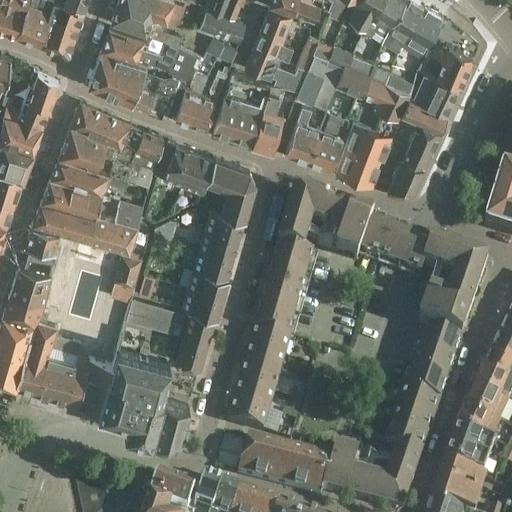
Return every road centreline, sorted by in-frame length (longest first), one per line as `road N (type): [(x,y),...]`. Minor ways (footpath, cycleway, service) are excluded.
road 1 (residential): [(18,480),(38,444),(66,432),(146,456),(198,457),(278,170)]
road 2 (residential): [(415,511),(508,253)]
road 3 (residential): [(278,170),(71,96)]
road 4 (residential): [(0,304),(71,96)]
road 5 (residential): [(427,223),(511,48)]
road 6 (residential): [(427,223),(278,170)]
